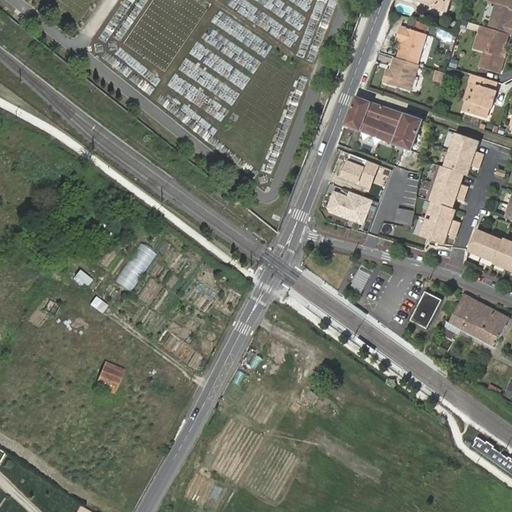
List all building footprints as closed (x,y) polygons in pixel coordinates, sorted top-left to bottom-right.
[(415,0),(447,12),(451,0),(415,0)] [(511,36),(511,22),(511,21),(511,15),(511,0),(486,0),(486,2),(496,5),(489,30),(511,36)] [(489,30),(482,27),(480,36),(487,39),(482,51),(486,52),(481,68),(501,74),(506,58),(502,57),(503,52),(506,53),(511,36),(489,30)] [(400,29),(427,37),(428,37),(401,28),(400,29)] [(418,66),(427,37),(400,29),(397,38),(403,40),(404,42),(404,45),(398,60),(418,66)] [(487,39),(480,36),(476,49),(482,51),(487,39)] [(420,66),(418,66),(398,60),(394,59),(391,68),(395,69),(394,73),(390,72),(387,71),(383,85),(411,93),(420,66)] [(434,71),(431,81),(440,83),(443,73),(434,71)] [(496,92),(499,83),(477,77),(474,87),(477,88),(472,104),(467,102),(463,113),(487,120),(490,110),(493,111),(494,106),(492,103),(493,100),(497,98),(499,93),(496,92)] [(422,122),(356,99),(346,126),(411,151),(422,122)] [(460,186),(463,177),(468,178),(472,168),(479,171),(484,156),(476,154),(480,144),(455,135),(444,170),(439,168),(427,202),(432,204),(421,238),(446,247),(449,237),(457,240),(461,225),(454,223),(457,213),(452,211),(455,201),(463,204),(468,189),(460,186)] [(423,163),(425,154),(417,152),(415,162),(423,163)] [(381,165),(350,153),(341,177),(371,189),(381,165)] [(348,195),(334,190),(327,208),(329,213),(365,227),(375,200),(350,191),(348,195)] [(395,223),(410,228),(413,212),(401,208),(395,223)] [(511,242),(478,228),(468,250),(511,269),(511,242)] [(383,242),(382,249),(396,250),(396,243),(383,242)] [(157,254),(140,243),(115,281),(132,292),(157,254)] [(80,269),(76,266),(68,276),(91,294),(107,273),(88,258),(80,269)] [(359,270),(371,274),(373,269),(360,265),(359,270)] [(359,294),(370,276),(358,269),(347,287),(359,294)] [(442,301),(425,293),(411,323),(427,331),(442,301)] [(510,319),(465,296),(449,324),(495,348),(510,319)] [(285,389),(302,353),(251,330),(234,366),(285,389)] [(124,370),(106,363),(96,385),(114,393),(124,370)] [(307,402),(285,467),(305,474),(327,408),(307,402)]
